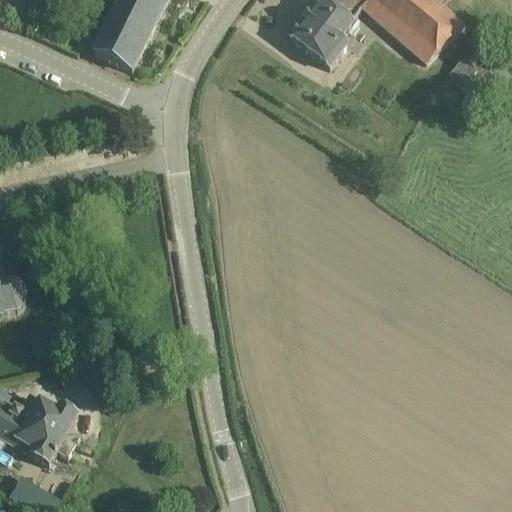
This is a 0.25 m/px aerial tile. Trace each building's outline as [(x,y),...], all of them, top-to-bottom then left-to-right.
[(133,76),(164,13),(136,0),(122,0),(109,27),(95,20),(85,40),(99,47),(94,58),(133,76)] [(136,0),(164,13),(170,0),(136,0)] [(378,0),(374,5),(368,0),(331,0),(328,5),(325,3),(295,43),(335,73),(353,50),(345,44),(358,27),(356,25),(368,12),(430,68),(469,29),(434,0),(378,0)] [(511,80),(480,47),(477,51),(475,50),(447,79),(485,114),(507,92),(504,88),(511,80)] [(0,329),(3,327),(2,321),(15,319),(22,313),(25,305),(23,297),(17,290),(8,288),(0,289),(0,277),(2,277),(0,266),(0,329)] [(0,404),(0,445),(48,473),(56,459),(68,466),(82,442),(70,435),(77,423),(57,412),(56,416),(28,401),(19,415),(0,404)] [(58,511),(62,505),(40,493),(29,511),(58,511)]
